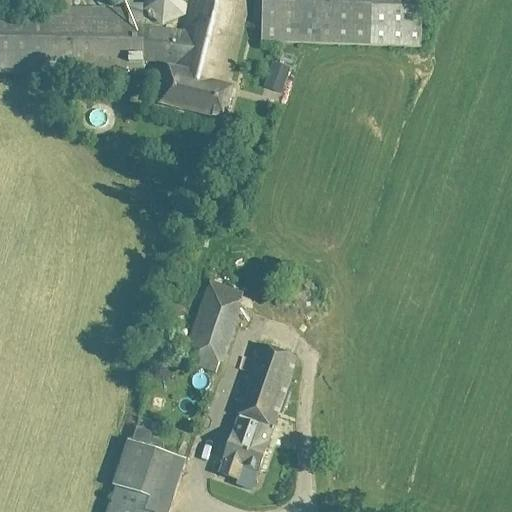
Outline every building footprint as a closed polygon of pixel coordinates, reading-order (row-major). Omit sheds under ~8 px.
[(178,71),(168,68),(160,105),(223,120),(231,89),(225,88),(245,0),(188,0),(181,32),(140,26),(140,16),(128,16),(128,10),(0,8),(0,73),(143,75),(143,61),(179,66),(178,71)] [(143,0),(142,10),(161,26),(184,17),(186,0),(143,0)] [(420,49),(422,0),(262,0),(261,43),(420,49)] [(242,292),(208,280),(180,361),(214,375),(218,362),(222,363),(242,307),(237,306),(242,292)] [(224,461),(225,461),(220,475),(237,481),(242,467),(257,472),(296,359),(257,345),(232,414),(239,417),(224,461)] [(111,503),(108,511),(155,511),(158,502),(173,457),(127,442),(112,487),(115,488),(111,503)]
